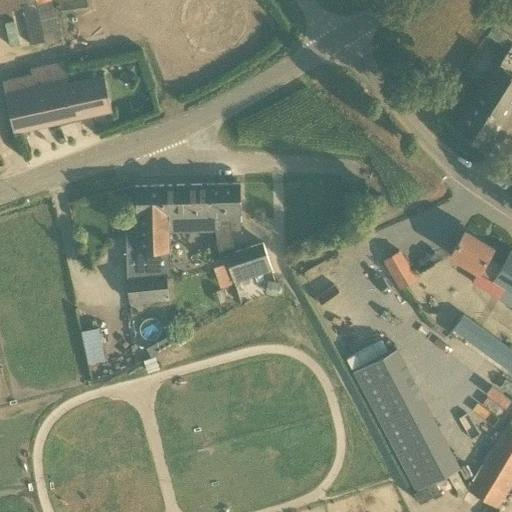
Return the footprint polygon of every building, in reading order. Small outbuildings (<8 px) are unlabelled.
[(47,0),(19,0),(21,9),(48,2),(47,0)] [(56,39),(48,2),(21,9),(29,45),(56,39)] [(511,44),(499,64),(497,63),(455,129),(487,149),(511,111),(511,44)] [(36,76),(3,82),(14,131),(112,109),(104,75),(68,83),(63,62),(35,68),(36,76)] [(234,282),(273,269),(263,242),(236,252),(233,241),(231,230),(240,230),(240,183),(208,184),(206,221),(212,221),(213,231),(216,231),(217,243),(220,254),(224,255),(224,257),(233,284),(234,284),(234,282)] [(206,221),(208,184),(158,185),(158,213),(165,213),(165,232),(166,270),(151,270),(151,275),(128,279),(129,303),(170,299),(167,274),(171,274),(170,232),(213,231),(212,221),(206,221)] [(128,279),(151,275),(151,270),(166,270),(165,232),(165,213),(158,213),(158,185),(135,186),(136,252),(127,252),(128,279)] [(371,210),(382,211),(383,195),(379,196),(372,196),(371,210)] [(501,265),(488,257),(493,248),(464,231),(449,257),(477,274),(478,273),(504,289),(511,293),(511,348),(464,314),(449,334),(511,380),(511,419),(469,491),(498,509),(511,485),(511,252),(510,251),(501,265)] [(401,287),(416,279),(399,251),(385,260),(401,287)] [(79,329),(86,362),(103,359),(97,326),(79,329)] [(457,466),(395,352),(353,374),(415,488),(457,466)] [(440,490),(434,480),(417,489),(413,491),(419,502),(440,490)]
